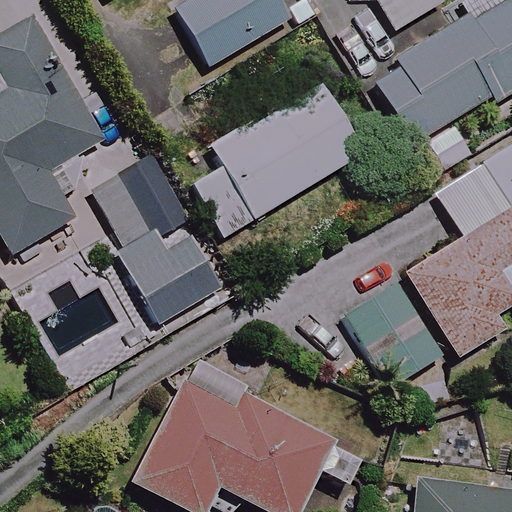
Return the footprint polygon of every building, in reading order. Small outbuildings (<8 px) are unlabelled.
[(291,20),(278,0),(182,0),(167,9),(203,71),(291,20)] [(342,61),(437,4),(434,0),(321,0),(310,7),(342,61)] [(511,92),(511,6),(508,0),(500,0),(365,78),(405,148),(490,98),(493,104),(511,92)] [(94,148),(25,25),(0,38),(0,90),(5,98),(0,100),(0,253),(4,261),(68,225),(41,178),(94,148)] [(314,90),(296,101),(278,69),(240,91),(258,123),(203,154),(245,225),(355,161),(314,90)] [(511,145),(431,201),(457,240),(394,283),(451,366),(499,333),(490,319),(505,309),(511,319),(511,145)] [(207,303),(136,170),(87,196),(117,251),(109,255),(151,333),(207,303)] [(432,360),(384,291),(338,324),(386,393),(432,360)] [(354,463),(184,374),(123,490),(164,511),(198,511),(207,495),(240,511),(293,511),(311,478),(339,493),(354,463)] [(469,414),(430,413),(429,456),(468,457),(469,414)] [(511,511),(511,499),(412,487),(409,511),(511,511)]
